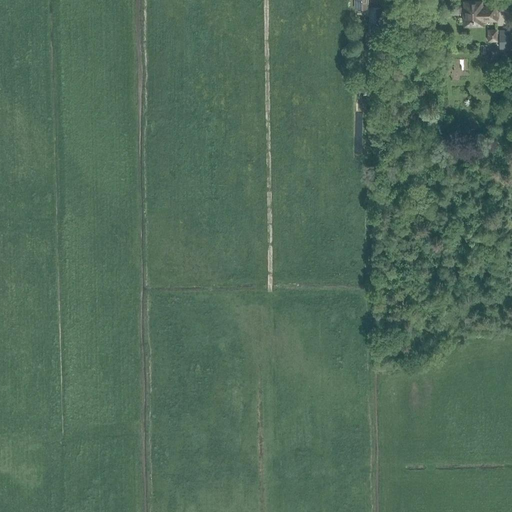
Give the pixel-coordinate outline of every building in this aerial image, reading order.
[(354,0),(354,9),(367,9),(367,0),(354,0)] [(464,26),(482,26),(482,21),(496,21),(495,7),(481,7),(481,2),(463,2),(464,26)] [(382,22),(382,8),(370,8),(370,22),(382,22)] [(498,41),(497,29),(487,29),(487,42),(498,41)] [(453,71),(454,80),(463,80),(462,71),(453,71)]
